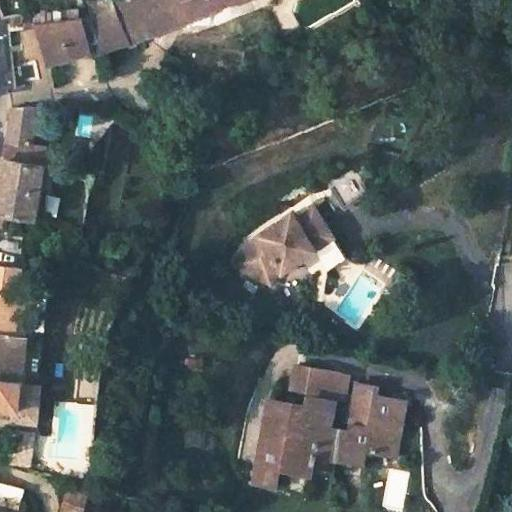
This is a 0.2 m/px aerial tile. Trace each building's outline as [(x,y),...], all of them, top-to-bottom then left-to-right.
[(35,22),(49,61),(94,47),(96,52),(129,41),(129,38),(231,0),(112,0),(114,5),(69,17),(35,19),(35,22)] [(7,27),(21,26),(21,23),(19,12),(6,15),(7,27)] [(0,178),(0,212),(33,218),(46,144),(31,142),(37,104),(14,104),(11,104),(7,139),(0,178)] [(313,250),(326,269),(344,257),(312,206),(295,217),(285,224),(281,218),(256,234),(257,236),(246,247),(239,261),(252,270),(249,273),(263,283),(275,265),(279,271),(313,250)] [(291,211),(281,218),(285,224),(295,217),(291,211)] [(275,265),(263,283),(268,287),(275,276),(279,271),(275,265)] [(0,404),(16,407),(27,334),(0,331),(0,324),(0,325),(2,302),(0,301),(0,404)] [(292,385),(318,390),(321,375),(322,366),(295,361),(292,385)] [(321,375),(318,390),(316,398),(333,401),(350,404),(355,381),(321,375)] [(271,469),(305,475),(306,465),(312,466),(314,454),(325,456),(325,460),(341,463),(344,447),(362,451),(393,456),(405,400),(373,394),(374,384),(355,381),(350,404),(347,416),(345,429),(328,426),(333,401),(316,398),(309,396),(307,404),(265,396),(252,464),(271,469)] [(12,430),(8,460),(27,462),(30,433),(12,430)] [(344,447),(341,463),(359,466),(362,451),(344,447)] [(271,469),(252,464),(249,483),(268,487),(271,469)]
